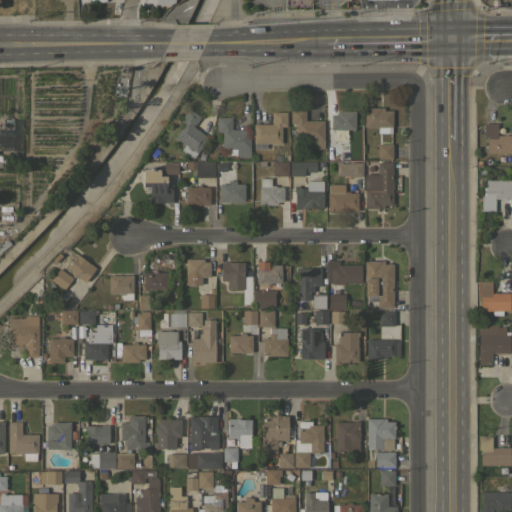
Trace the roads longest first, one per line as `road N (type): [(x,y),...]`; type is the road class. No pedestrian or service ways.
road 1 (residential): [(417,511),(416,86)]
road 2 (residential): [(0,389),(417,390)]
road 3 (tertiary): [(450,511),(450,140)]
road 4 (residential): [(126,238),(417,236)]
road 5 (residential): [(416,86),(221,83)]
road 6 (primary): [(163,45),(125,33),(0,33)]
road 7 (primary): [(0,53),(163,45)]
road 8 (primary): [(326,42),(449,39)]
